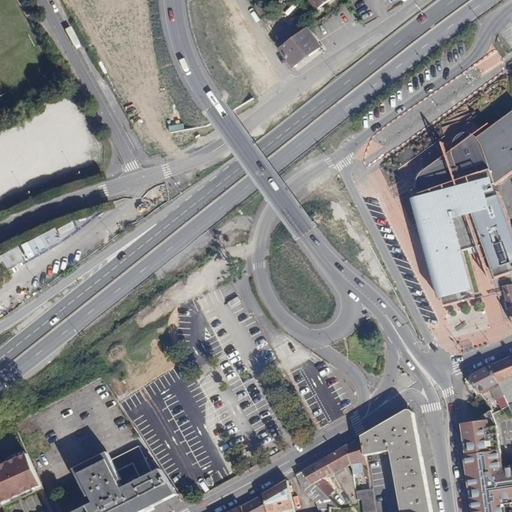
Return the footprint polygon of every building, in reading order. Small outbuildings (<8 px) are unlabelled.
[(272,11),(264,0),(260,0),(253,5),(261,18),(272,11)] [(330,0),(309,0),(317,9),(330,0)] [(277,42),(282,49),(306,31),(301,24),(277,42)] [(309,29),(306,31),(282,49),(294,67),(321,47),(309,29)] [(495,187),(511,174),(511,114),(479,139),(474,135),(470,134),(464,134),(459,136),(457,138),(454,143),(452,149),(453,153),(449,156),(448,155),(425,172),(421,175),(419,179),(418,185),(419,196),(416,197),(445,307),(475,300),(474,295),(475,295),(464,253),(485,247),(496,279),(511,273),(511,226),(498,190),(495,191),(495,187)] [(42,238),(0,262),(0,264),(8,278),(51,252),(42,238)] [(511,285),(503,288),(507,305),(509,311),(511,317),(511,285)] [(511,357),(491,366),(501,386),(511,410),(511,357)] [(501,386),(491,366),(472,376),(479,392),(495,385),(497,387),(501,386)] [(465,438),(500,433),(499,424),(491,408),(475,419),(463,421),(465,438)] [(404,412),(363,436),(366,456),(391,451),(402,511),(432,511),(416,416),(415,413),(412,411),(410,411),(407,411),(404,412)] [(369,476),(366,456),(363,436),(349,444),(353,472),(363,471),(363,477),(369,476)] [(353,473),(353,472),(349,444),(325,458),(335,473),(352,501),(357,500),(358,500),(356,491),(353,473)] [(153,473),(139,446),(112,459),(111,458),(78,475),(87,493),(90,492),(95,502),(75,511),(134,511),(123,488),(119,481),(122,479),(118,470),(133,463),(141,479),(129,485),(142,511),(178,495),(161,469),(153,473)] [(466,454),(474,511),(510,511),(508,498),(511,497),(511,463),(500,466),(497,449),(468,453),(466,454)] [(109,452),(75,469),(78,475),(111,458),(109,452)] [(28,454),(0,466),(0,503),(42,485),(28,454)] [(335,473),(325,458),(320,461),(329,476),(335,473)] [(315,483),(328,496),(334,491),(322,479),(329,476),(320,461),(303,471),(312,485),(315,483)] [(339,508),(328,496),(315,483),(312,485),(303,471),(298,474),(303,488),(318,503),(320,510),(324,508),(323,511),(327,511),(327,508),(332,507),(339,508)] [(189,476),(178,482),(185,493),(195,488),(189,476)] [(288,479),(264,493),(269,511),(268,511),(295,511),(295,509),(288,479)] [(142,511),(129,485),(123,488),(134,511),(142,511)] [(375,511),(372,488),(370,489),(362,491),(363,499),(364,511),(375,511)] [(268,511),(269,511),(264,493),(242,505),(245,511),(268,511)]
